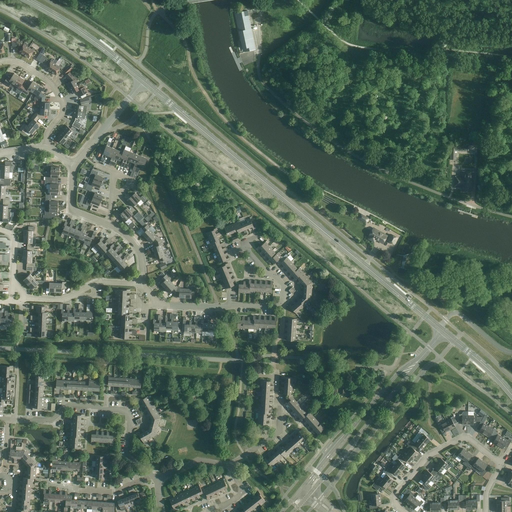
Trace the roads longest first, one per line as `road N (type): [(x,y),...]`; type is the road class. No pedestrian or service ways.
road 1 (secondary): [(438,328),(143,81)]
road 2 (residential): [(150,474),(128,452),(125,411),(70,404),(50,420),(7,418)]
road 3 (tertiary): [(420,358),(401,369),(305,484)]
road 4 (tertiary): [(312,490),(420,358)]
road 5 (residential): [(403,511),(395,495),(425,458),(461,438),(500,464)]
road 6 (secondary): [(143,81),(26,0)]
road 7 (residential): [(218,309),(281,309),(283,289),(244,247)]
road 8 (residential): [(0,63),(21,65),(60,98),(61,114),(44,143)]
